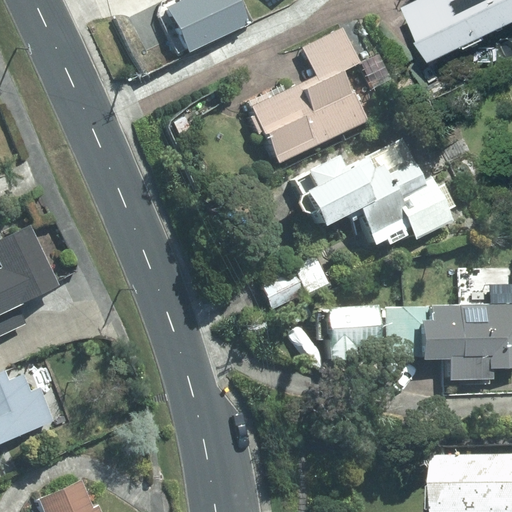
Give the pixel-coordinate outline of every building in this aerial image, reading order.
[(191,0),(172,9),(191,51),(250,24),(238,0),(191,0)] [(511,0),(419,0),(409,5),(435,59),(511,22),(511,0)] [(243,106),(270,163),(360,121),(337,72),(356,63),(339,28),(297,48),(309,75),(243,106)] [(306,186),(289,194),(307,229),(345,210),(363,248),(399,230),(405,242),(445,223),(423,177),(415,181),(406,164),(379,177),(375,167),(364,172),(358,160),(335,172),(328,159),(299,173),(306,186)] [(0,330),(18,323),(9,301),(50,283),(25,226),(0,237),(0,330)] [(309,259),(254,286),(268,314),(323,288),(309,259)] [(511,370),(511,321),(511,305),(412,308),(413,360),(438,360),(438,382),(485,381),(484,372),(511,370)] [(366,308),(315,310),(318,363),(342,362),(341,349),(368,348),(366,308)] [(0,437),(46,420),(33,386),(22,390),(16,373),(0,379),(0,437)] [(511,511),(511,458),(434,460),(434,511),(511,511)] [(94,511),(92,505),(84,508),(73,480),(29,498),(34,511),(94,511)]
